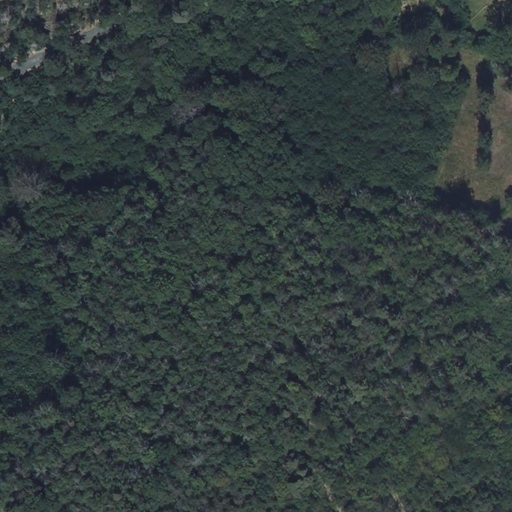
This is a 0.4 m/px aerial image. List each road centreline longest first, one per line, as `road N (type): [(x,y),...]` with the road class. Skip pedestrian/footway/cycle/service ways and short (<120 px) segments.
road 1 (track): [(0,416),(159,404),(231,409),(298,442),(347,511)]
road 2 (track): [(405,511),(361,452),(291,413),(228,399),(159,404)]
road 3 (unclassified): [(161,0),(0,76)]
